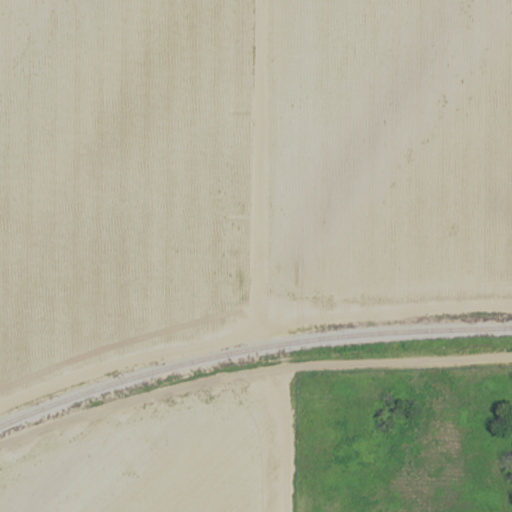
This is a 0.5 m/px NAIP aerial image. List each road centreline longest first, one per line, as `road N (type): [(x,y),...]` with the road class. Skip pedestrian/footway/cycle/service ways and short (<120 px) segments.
road 1 (residential): [(259,0),(257,324),(0,408)]
road 2 (residential): [(511,352),(254,374),(120,406),(0,447)]
